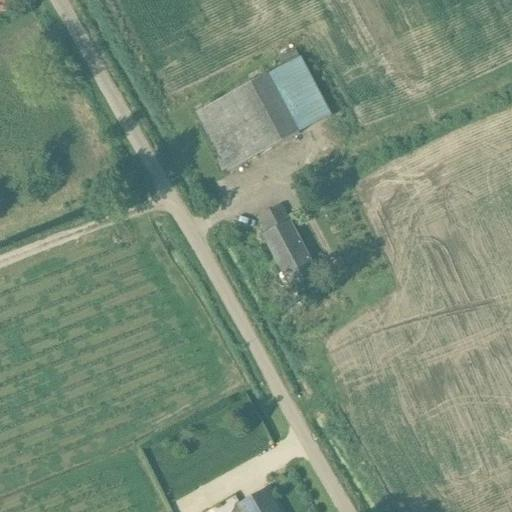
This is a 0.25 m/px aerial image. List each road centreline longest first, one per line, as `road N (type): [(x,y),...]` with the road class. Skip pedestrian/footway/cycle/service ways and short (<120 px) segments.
road 1 (unclassified): [(352,511),(58,0)]
road 2 (track): [(0,263),(171,196)]
